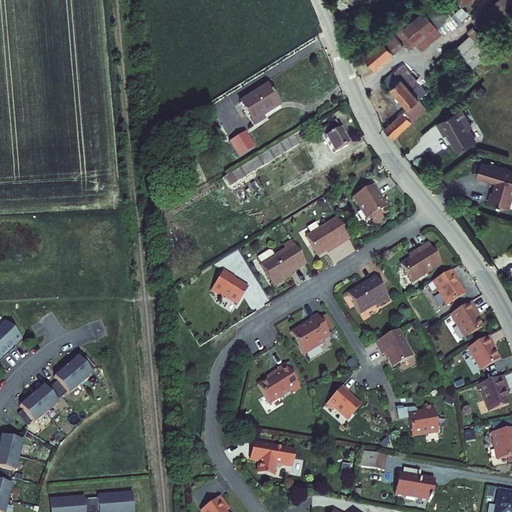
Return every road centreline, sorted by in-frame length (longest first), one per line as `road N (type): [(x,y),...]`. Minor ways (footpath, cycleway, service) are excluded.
road 1 (residential): [(320,284),(241,335),(220,369),(214,442),(258,511)]
road 2 (tertiary): [(435,212),(367,122),(317,0)]
road 3 (tertiary): [(511,326),(435,212)]
road 4 (residential): [(435,212),(320,284)]
road 5 (unknown): [(289,511),(319,490),(397,510)]
